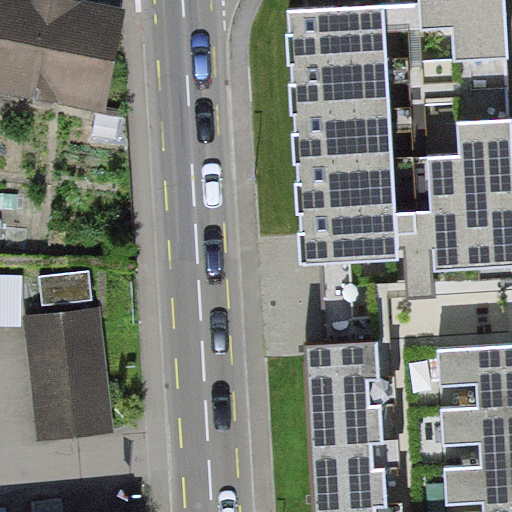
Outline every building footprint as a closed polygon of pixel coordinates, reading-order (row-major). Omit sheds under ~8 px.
[(117,18),(29,0),(0,0),(0,100),(95,120),(117,18)] [(422,0),(423,6),(292,15),(309,269),(408,262),(411,299),(436,298),(434,272),(511,266),(511,117),(504,0),(422,0)] [(90,273),(42,279),(45,306),(93,300),(90,273)] [(0,326),(22,327),(22,276),(0,275),(0,326)] [(103,313),(31,320),(42,440),(114,434),(103,313)] [(387,511),(377,347),(306,350),(314,511),(387,511)] [(511,511),(511,348),(442,352),(444,388),(481,387),(482,414),(446,415),(448,447),(483,446),(484,472),(450,474),(451,503),(486,501),(486,511),(511,511)]
